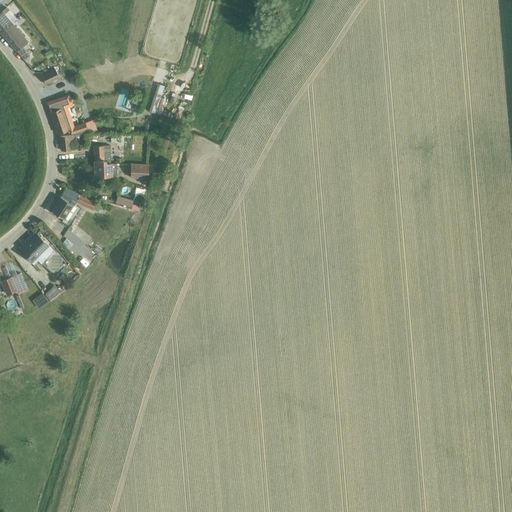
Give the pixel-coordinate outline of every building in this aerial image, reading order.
[(0,12),(0,31),(0,32),(12,22),(12,23),(16,19),(6,8),(0,12)] [(12,22),(0,32),(16,51),(27,41),(12,23),(12,22)] [(41,76),(45,84),(59,78),(55,69),(41,76)] [(165,86),(158,84),(149,111),(156,113),(165,86)] [(138,109),(141,100),(135,98),(132,106),(138,109)] [(61,112),(66,110),(76,107),(74,101),(59,106),(60,109),(50,112),(58,133),(67,130),(61,112)] [(85,133),(72,135),(59,136),(61,150),(75,149),(73,138),(81,137),(85,137),(85,133)] [(94,146),(94,161),(102,160),(102,164),(110,163),(110,145),(94,146)] [(102,160),(94,161),(95,176),(117,175),(116,163),(110,163),(102,164),(102,160)] [(145,165),(128,164),(127,177),(144,178),(145,165)] [(97,212),(101,204),(65,188),(60,197),(60,196),(50,211),(63,219),(72,205),(73,205),(76,202),(97,212)] [(122,194),(119,201),(132,206),(135,199),(122,194)] [(133,207),(140,210),(142,204),(135,201),(133,207)] [(36,233),(28,240),(23,246),(25,247),(20,251),(31,262),(48,245),(36,233)] [(0,281),(1,281),(6,294),(16,290),(18,293),(26,290),(19,273),(3,279),(0,270),(0,281)] [(46,291),(53,299),(66,288),(58,280),(46,291)] [(33,298),(40,307),(50,299),(43,290),(33,298)] [(9,309),(21,306),(18,293),(6,296),(9,309)]
